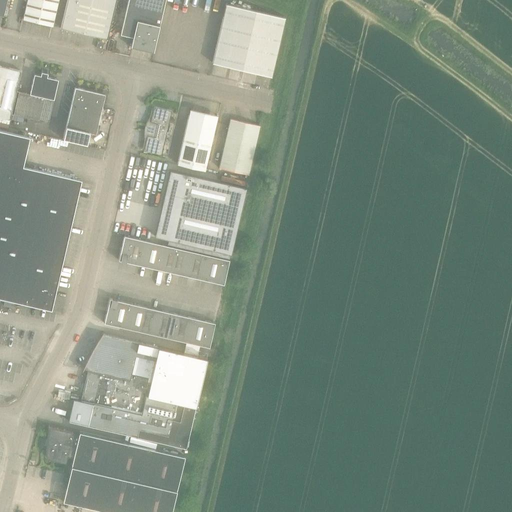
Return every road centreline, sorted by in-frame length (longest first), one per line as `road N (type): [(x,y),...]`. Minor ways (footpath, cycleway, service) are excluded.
road 1 (unclassified): [(23,424),(81,307),(136,71)]
road 2 (track): [(511,117),(348,0)]
road 3 (unclassified): [(136,71),(272,102)]
road 4 (unclassified): [(0,40),(136,71)]
road 5 (track): [(416,0),(511,73)]
